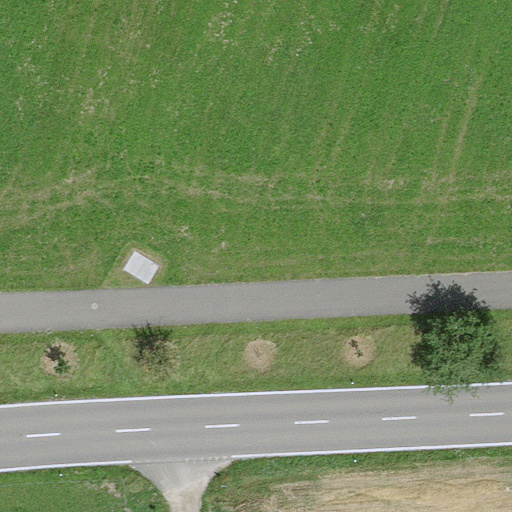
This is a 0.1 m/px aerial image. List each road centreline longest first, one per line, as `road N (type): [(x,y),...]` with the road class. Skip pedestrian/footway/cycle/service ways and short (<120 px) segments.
road 1 (secondary): [(511,411),(0,438)]
road 2 (track): [(0,312),(511,287)]
